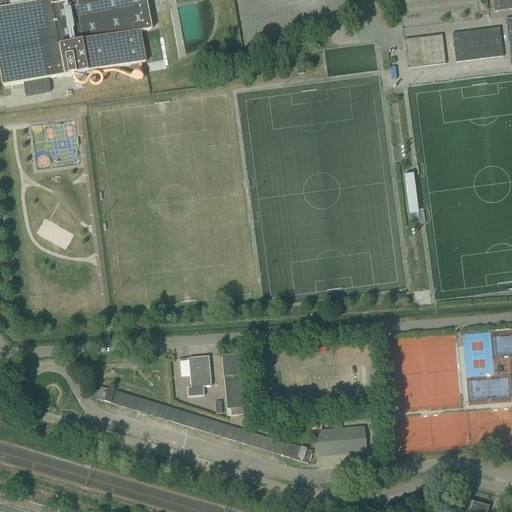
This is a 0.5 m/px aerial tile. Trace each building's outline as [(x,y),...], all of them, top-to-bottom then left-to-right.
[(0,0),(0,62),(4,87),(64,76),(64,78),(144,64),(138,33),(150,31),(144,0),(0,0)] [(511,0),(491,0),(493,12),(511,9),(511,0)] [(499,29),(451,34),(455,64),(502,58),(499,29)] [(441,36),(404,40),(408,75),(411,75),(411,69),(445,65),(441,36)] [(242,354),(221,356),(223,378),(226,410),(230,410),(231,416),(243,415),(241,391),(245,391),(242,354)] [(190,389),(187,389),(187,399),(204,397),(203,388),(211,388),(208,358),(188,360),(190,389)] [(98,387),(94,399),(304,463),(308,451),(203,419),(204,418),(201,418),(160,406),(160,405),(157,404),(157,405),(98,387)] [(334,431),(316,433),(318,456),(365,452),(363,429),(341,431),(341,426),(334,426),(334,431)] [(466,501),(463,511),(487,511),(488,508),(466,501)]
